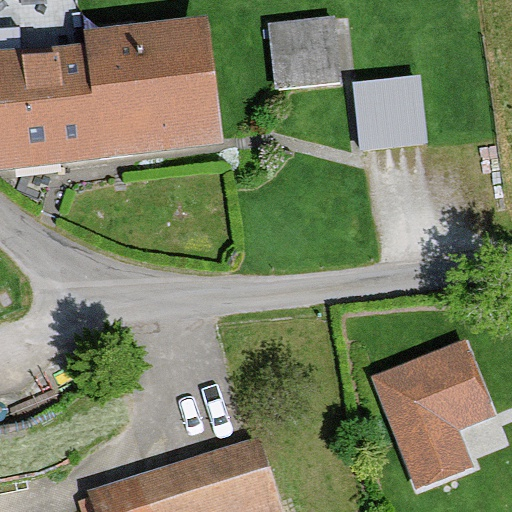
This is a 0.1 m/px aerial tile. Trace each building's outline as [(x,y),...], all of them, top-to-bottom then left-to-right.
[(234,21),(0,48),(0,134),(4,167),(248,138),(234,21)] [(271,24),(273,93),(341,91),(338,22),(271,24)] [(354,159),(424,156),(422,88),(351,91),(354,159)] [(367,389),(414,509),(474,486),(459,447),(496,432),(464,351),(367,389)] [(318,511),(299,418),(120,455),(131,511),(318,511)]
